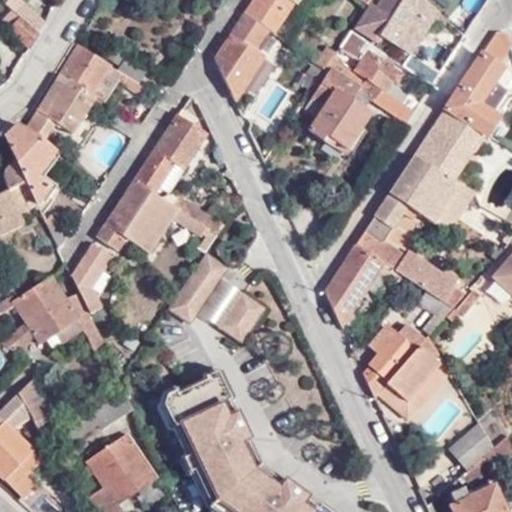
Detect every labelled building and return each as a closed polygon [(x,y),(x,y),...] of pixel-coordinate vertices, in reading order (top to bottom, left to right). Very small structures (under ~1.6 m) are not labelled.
[(297,0),(254,0),(245,14),(265,27),(268,29),(273,33),(291,3),(295,4),(297,0)] [(375,40),(380,33),(403,1),(401,0),(382,0),(376,8),(372,5),(357,27),(375,40)] [(380,33),(412,54),(435,19),(439,12),(425,0),(403,0),(403,1),(380,33)] [(19,18),(38,35),(44,25),(25,7),(17,16),(19,18)] [(439,12),(435,19),(443,26),(449,20),(439,12)] [(245,14),(215,60),(235,101),(265,58),(254,50),(268,29),(265,27),(245,14)] [(8,30),(29,50),(38,35),(19,18),(8,30)] [(353,72),(386,94),(393,83),(398,86),(404,76),(393,69),(383,62),(387,56),(350,31),(335,53),(332,58),(338,62),(345,52),(360,62),(353,72)] [(503,54),(511,41),(508,31),(497,33),(446,109),(485,135),(498,115),(495,111),(508,91),(496,82),(503,71),(491,62),(498,51),(503,54)] [(315,63),(324,70),(332,58),(335,53),(326,46),(315,63)] [(78,47),(60,75),(93,96),(104,102),(116,81),(141,97),(146,89),(136,83),(116,70),(78,47)] [(440,62),(446,65),(455,53),(448,49),(440,62)] [(393,69),(397,63),(387,56),(383,62),(393,69)] [(116,70),(136,83),(144,70),(125,58),(116,70)] [(332,58),(324,70),(309,92),(301,105),(306,109),(312,99),(325,107),(317,119),(308,133),(323,143),(327,138),(348,152),(372,115),(353,103),(360,92),(407,123),(414,113),(386,94),(353,72),(338,62),(332,58)] [(312,61),(296,83),(309,92),(324,70),(315,63),(312,61)] [(511,85),(511,77),(503,71),(496,82),(508,91),(511,85)] [(60,75),(24,131),(39,143),(53,121),(70,133),(93,96),(60,75)] [(305,110),(317,119),(325,107),(312,99),(306,109),(305,110)] [(476,152),(486,135),(485,135),(446,109),(370,224),(388,237),(404,213),(409,207),(419,214),(441,229),(442,227),(450,232),(476,194),(457,181),(475,151),(476,152)] [(109,123),(132,137),(141,125),(117,110),(109,123)] [(196,121),(181,110),(177,116),(193,126),(196,121)] [(177,116),(134,180),(150,192),(171,162),(183,169),(206,136),(193,126),(177,116)] [(17,125),(2,137),(13,159),(35,203),(36,204),(48,188),(33,176),(52,153),(39,143),(24,131),(17,125)] [(35,203),(13,159),(2,173),(8,188),(0,192),(0,215),(1,215),(3,218),(19,211),(35,203)] [(134,180),(96,238),(118,253),(127,240),(147,254),(171,220),(200,241),(195,249),(202,255),(214,237),(171,207),(150,192),(134,180)] [(171,207),(214,237),(222,227),(180,196),(171,207)] [(41,214),(58,249),(70,232),(49,207),(41,214)] [(414,221),(419,214),(409,207),(404,213),(414,221)] [(1,215),(0,215),(0,232),(23,221),(19,211),(3,218),(1,215)] [(366,230),(384,242),(388,237),(370,224),(366,230)] [(454,309),(469,292),(456,283),(461,276),(449,267),(444,272),(411,250),(405,257),(384,242),(366,230),(356,246),(386,265),(428,292),(454,309)] [(92,245),(71,277),(79,294),(88,314),(100,308),(90,286),(111,257),(92,245)] [(386,265),(356,246),(325,293),(343,330),(386,265)] [(202,255),(167,306),(187,321),(195,309),(218,277),(225,267),(204,252),(202,255)] [(511,257),(494,278),(511,292),(511,257)] [(218,277),(195,309),(219,326),(241,293),(218,277)] [(2,345),(15,353),(34,337),(40,344),(46,341),(77,320),(64,301),(49,278),(12,303),(8,297),(0,302),(0,314),(14,305),(26,324),(2,345)] [(444,321),(454,309),(428,292),(420,304),(444,321)] [(263,308),(241,293),(219,326),(240,341),(263,308)] [(77,320),(46,341),(52,351),(82,331),(79,325),(90,320),(88,314),(79,294),(64,301),(77,320)] [(96,360),(106,355),(90,320),(79,325),(82,331),(96,360)] [(421,348),(428,340),(410,324),(391,346),(376,364),(365,378),(376,401),(378,398),(388,387),(421,348)] [(376,364),(391,346),(383,339),(368,356),(376,364)] [(450,375),(429,339),(428,340),(421,348),(442,367),(409,406),(388,387),(378,398),(408,423),(450,375)] [(442,367),(421,348),(388,387),(409,406),(442,367)] [(196,377),(197,382),(210,376),(207,369),(199,371),(196,377)] [(207,369),(210,376),(225,404),(228,402),(230,398),(217,371),(207,369)] [(323,511),(315,507),(305,500),(282,484),(255,466),(243,441),(231,416),(225,404),(210,376),(197,382),(173,395),(162,400),(159,408),(171,434),(168,434),(181,459),(190,479),(205,508),(211,511),(323,511)] [(42,397),(33,380),(0,412),(0,479),(20,500),(33,488),(24,477),(39,462),(10,432),(29,419),(43,448),(53,444),(52,439),(42,397)] [(161,431),(168,434),(171,434),(159,408),(162,400),(173,395),(170,390),(162,391),(156,395),(150,407),(161,431)] [(129,408),(123,395),(95,413),(91,409),(76,419),(52,439),(61,449),(95,424),(100,428),(129,408)] [(233,415),(231,416),(243,441),(247,435),(240,419),(233,415)] [(492,452),(478,428),(448,454),(466,476),(492,452)] [(126,437),(86,463),(103,490),(89,499),(98,511),(120,511),(116,507),(155,481),(126,437)] [(492,452),(466,476),(460,481),(470,493),(494,473),(497,478),(511,471),(511,457),(506,439),(492,452)] [(180,478),(188,480),(190,479),(181,459),(176,461),(174,467),(180,478)] [(201,509),(205,508),(190,479),(188,480),(201,509)] [(285,482),(282,484),(305,500),(306,493),(290,482),(285,482)] [(504,511),(493,489),(466,501),(461,491),(449,497),(454,507),(447,511),(504,511)] [(335,511),(321,502),(318,503),(315,507),(323,511),(335,511)]
